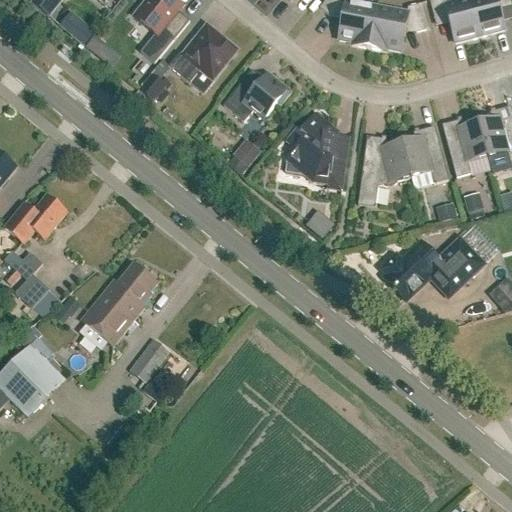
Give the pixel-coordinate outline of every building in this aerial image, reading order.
[(49,18),(63,0),(36,0),(32,5),(49,18)] [(184,9),(172,0),(149,0),(133,19),(155,37),(140,55),(154,67),(190,24),(179,15),(184,9)] [(369,51),(377,9),(347,3),(347,0),(328,0),(319,11),(330,19),(335,14),(344,16),(338,43),(352,46),(351,48),(369,51)] [(428,0),(435,23),(447,19),(455,46),(480,40),(469,0),(428,0)] [(470,0),(469,0),(480,40),(505,33),(498,6),(510,2),(509,0),(470,0)] [(377,9),(369,51),(387,55),(387,53),(400,55),(406,27),(414,29),(416,36),(429,32),(422,6),(408,10),(407,15),(377,9)] [(200,74),(212,84),(238,53),(207,28),(182,58),(180,56),(168,70),(189,87),(200,74)] [(93,56),(101,45),(93,39),(85,50),(93,56)] [(153,104),(166,88),(152,76),(139,92),(153,104)] [(279,108),(289,95),(267,77),(252,96),(241,87),(223,109),(244,126),(253,114),(263,123),(277,106),(279,108)] [(478,125),(487,161),(507,155),(510,167),(511,166),(511,115),(510,110),(489,115),(491,122),(478,125)] [(301,134),(297,131),(286,145),(295,152),(285,163),(287,164),(285,175),(303,178),(313,186),(328,188),(327,192),(341,194),(349,140),(338,138),(339,136),(315,116),(301,134)] [(487,161),(478,125),(465,129),(463,122),(442,128),(456,181),(470,178),(467,166),(487,161)] [(413,136),(415,142),(402,146),(411,181),(431,176),(434,187),(448,183),(434,130),(413,136)] [(411,181),(402,146),(389,149),(387,143),(387,142),(367,140),(358,208),(375,210),(378,190),(411,181)] [(252,141),(232,164),(245,176),(266,153),(252,141)] [(0,190),(16,171),(0,157),(0,190)] [(511,214),(511,196),(500,200),(505,217),(511,214)] [(67,216),(47,200),(34,216),(24,208),(5,231),(24,247),(34,234),(45,243),(67,216)] [(397,258),(381,272),(386,278),(384,281),(406,305),(430,282),(434,286),(449,302),(462,290),(486,268),(461,241),(438,262),(422,245),(402,264),(397,258)] [(12,254),(4,264),(28,285),(33,278),(43,267),(30,256),(23,264),(12,254)] [(115,285),(108,293),(120,303),(118,306),(123,310),(120,314),(133,324),(143,311),(141,310),(150,298),(149,297),(156,287),(134,269),(119,288),(115,285)] [(511,284),(509,281),(496,290),(511,311),(511,284)] [(107,293),(82,324),(113,350),(133,325),(133,324),(120,314),(123,310),(118,306),(120,303),(108,293),(107,293)] [(129,374),(147,388),(171,355),(153,342),(129,374)] [(24,415),(61,378),(31,348),(0,378),(0,406),(8,399),(24,415)]
